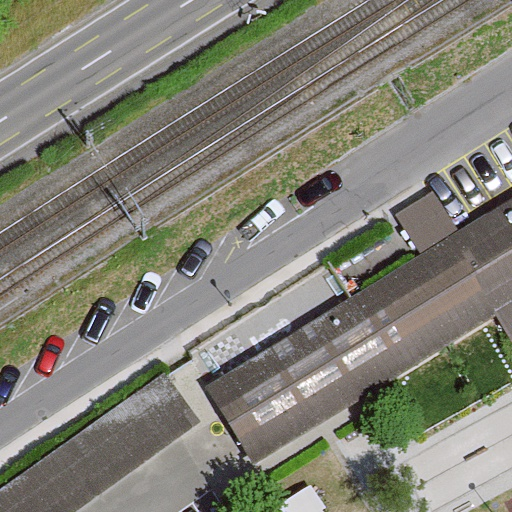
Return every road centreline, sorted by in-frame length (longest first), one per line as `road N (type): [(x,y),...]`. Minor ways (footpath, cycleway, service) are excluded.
road 1 (residential): [(0,428),(320,222),(511,81)]
road 2 (primary): [(192,0),(0,121)]
